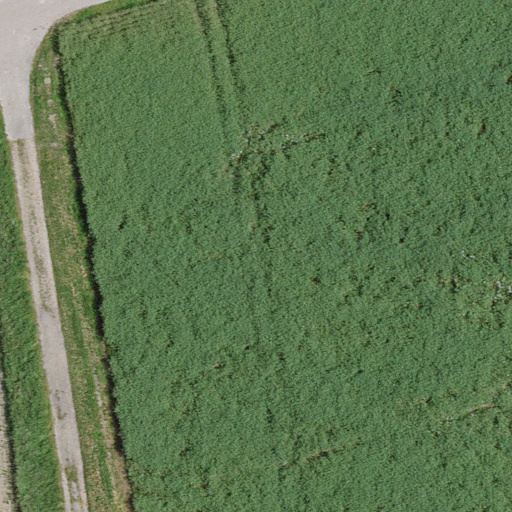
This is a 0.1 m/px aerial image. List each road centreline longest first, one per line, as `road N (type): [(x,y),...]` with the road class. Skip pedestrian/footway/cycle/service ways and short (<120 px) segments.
road 1 (track): [(0,30),(72,511)]
road 2 (unclassified): [(118,0),(0,30)]
